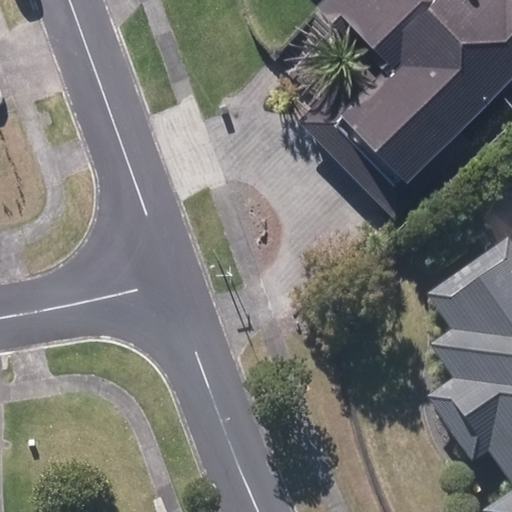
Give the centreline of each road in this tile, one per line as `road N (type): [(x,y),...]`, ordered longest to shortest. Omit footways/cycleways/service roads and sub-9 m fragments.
road 1 (residential): [(69,0),(168,284)]
road 2 (residential): [(168,284),(258,511)]
road 3 (residential): [(168,284),(0,321)]
